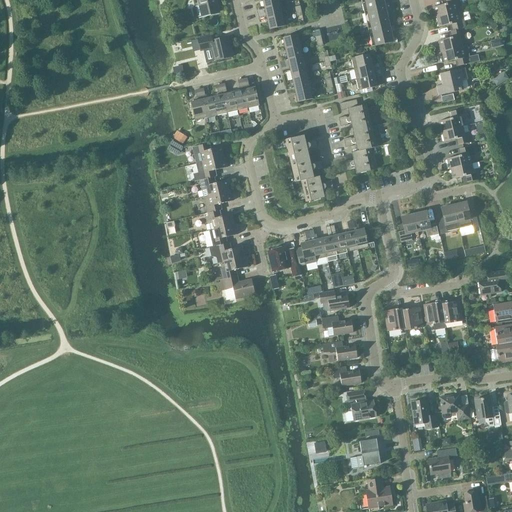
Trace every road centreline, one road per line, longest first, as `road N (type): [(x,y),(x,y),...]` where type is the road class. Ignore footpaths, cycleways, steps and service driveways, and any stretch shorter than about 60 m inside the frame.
road 1 (residential): [(380,198),(275,225),(261,217),(249,164),(252,146),(276,121)]
road 2 (residential): [(422,188),(434,169),(401,65),(421,33),(412,0)]
road 3 (residential): [(394,386),(378,379),(367,299),(388,279)]
